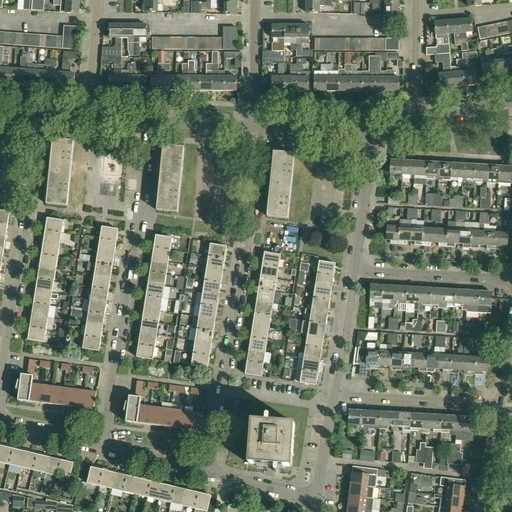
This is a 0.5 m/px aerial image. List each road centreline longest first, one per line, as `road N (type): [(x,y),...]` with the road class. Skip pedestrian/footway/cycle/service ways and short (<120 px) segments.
road 1 (unclassified): [(207,474),(246,226),(253,127)]
road 2 (unclassified): [(98,447),(137,229),(145,121)]
road 3 (unclassified): [(0,379),(34,114)]
road 4 (unclassified): [(500,409),(331,396)]
road 5 (unclassified): [(511,282),(353,269)]
road 6 (residential): [(353,269),(375,135)]
road 7 (residential): [(331,396),(353,269)]
road 8 (unclassified): [(253,127),(254,0)]
road 9 (unclassified): [(418,125),(418,0)]
road 10 (tertiary): [(375,135),(253,127)]
